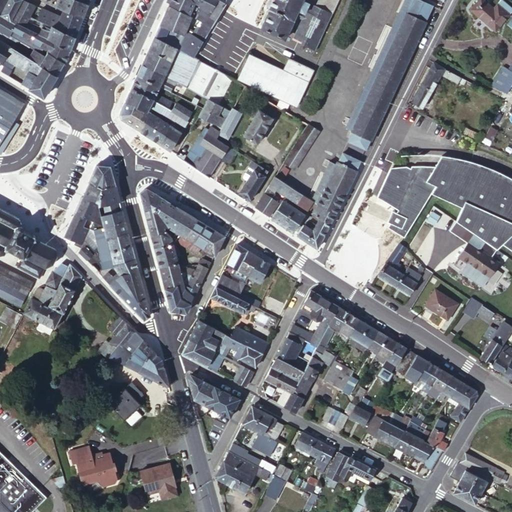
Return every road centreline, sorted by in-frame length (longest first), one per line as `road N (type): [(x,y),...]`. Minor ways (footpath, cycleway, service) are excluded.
road 1 (unclassified): [(453,0),(314,270)]
road 2 (tertiary): [(314,270),(491,382)]
road 3 (residential): [(433,486),(247,395)]
road 4 (residential): [(39,203),(54,237),(81,265),(148,329),(165,328)]
road 5 (secondary): [(125,166),(165,328)]
road 6 (residential): [(247,395),(314,270)]
road 7 (residential): [(165,328),(191,316),(239,222)]
road 8 (tertiary): [(125,166),(156,170),(239,222)]
